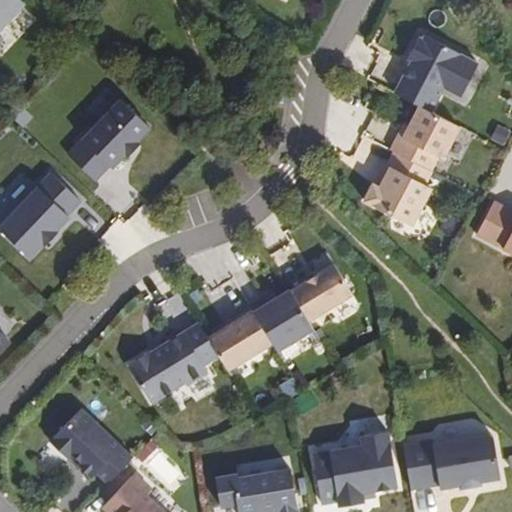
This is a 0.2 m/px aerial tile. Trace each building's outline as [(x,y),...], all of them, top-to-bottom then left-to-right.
[(0,0),(0,28),(25,3),(21,0),(0,0)] [(461,54),(426,35),(423,40),(419,38),(408,58),(413,60),(396,93),(420,106),(430,111),(461,54)] [(384,50),(377,66),(393,73),(400,58),(384,50)] [(152,131),(123,103),(71,158),(98,183),(112,168),(115,170),(127,157),(129,159),(136,152),(134,150),(152,131)] [(443,159),(460,126),(430,111),(420,106),(410,126),(404,137),(399,135),(391,150),(395,152),(431,171),(439,157),(443,159)] [(410,126),(405,124),(399,135),(404,137),(410,126)] [(431,171),(395,152),(388,166),(390,168),(380,188),(377,187),(374,185),(365,202),(412,226),(432,188),(425,184),(432,171),(431,171)] [(390,168),(388,166),(377,187),(380,188),(390,168)] [(82,203),(53,175),(1,230),(32,260),(45,246),(47,247),(59,234),(58,233),(71,219),(69,217),(82,203)] [(511,210),(494,202),(477,236),(511,253),(511,210)] [(294,246),(276,250),(280,266),(298,261),(294,246)] [(353,294),(335,264),(291,291),(309,321),(353,294)] [(264,297),(250,306),(278,351),(314,329),(309,321),(291,291),(291,290),(278,298),(268,304),(264,297)] [(274,291),(264,297),(268,304),(278,298),(274,291)] [(273,343),(250,306),(236,314),(239,320),(227,327),(209,339),(219,356),(228,371),(273,343)] [(239,320),(236,314),(224,322),(227,327),(239,320)] [(209,339),(200,323),(162,347),(151,354),(150,352),(130,363),(153,403),(187,384),(186,383),(208,372),(204,365),(219,356),(209,339)] [(0,354),(10,344),(0,333),(0,354)] [(161,345),(150,352),(151,354),(162,347),(161,345)] [(279,391),(263,400),(271,412),(286,402),(279,391)] [(249,404),(258,419),(271,412),(263,400),(257,404),(255,400),(249,404)] [(133,458),(82,409),(51,442),(68,459),(71,455),(79,463),(76,466),(90,479),(95,474),(107,485),(133,458)] [(363,445),(314,453),(322,503),(339,500),(340,505),(364,501),(363,498),(362,492),(375,490),(398,486),(388,432),(361,437),(363,445)] [(432,440),(404,445),(411,489),(440,484),(441,488),(460,485),(461,488),(482,485),(481,481),(501,477),(493,436),(490,434),(433,444),(432,440)] [(71,455),(68,459),(76,466),(79,463),(71,455)] [(237,473),(216,476),(221,506),(238,504),(239,511),(277,511),(278,511),(298,511),(291,468),(238,477),(237,473)] [(134,474),(103,507),(108,511),(164,511),(146,495),(151,490),(134,474)] [(362,492),(363,498),(376,496),(375,490),(362,492)]
